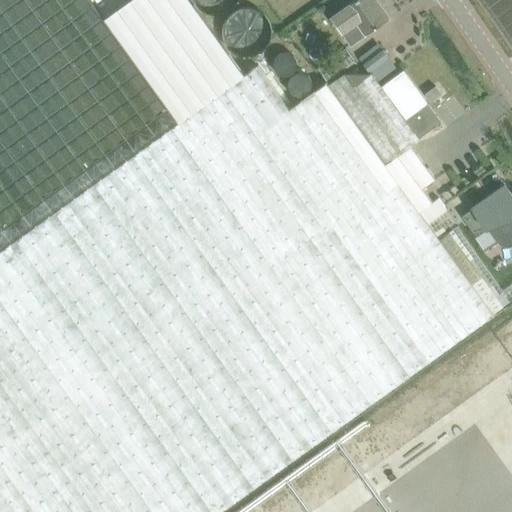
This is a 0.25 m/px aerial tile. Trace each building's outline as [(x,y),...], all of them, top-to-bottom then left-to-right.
[(93,0),(182,122),(247,75),(192,0),(93,0)] [(357,0),(355,2),(331,19),(341,34),(350,47),(365,36),(388,19),(374,0),(357,0)] [(346,48),(318,68),(327,81),(355,61),(346,48)] [(383,49),(363,64),(369,73),(389,58),(383,49)] [(361,62),(326,89),(419,212),(432,202),(422,188),(436,177),(413,144),(418,140),(445,120),(409,70),(381,90),(361,62)] [(0,511),(221,511),(420,369),(494,316),(493,314),(439,240),(437,237),(419,212),(326,89),(323,86),(289,111),(258,67),(247,75),(182,122),(158,139),(2,252),(0,253),(0,511)] [(437,85),(427,93),(434,103),(444,95),(437,85)] [(473,210),(461,219),(473,234),(486,229),(497,244),(500,247),(505,249),(509,249),(511,247),(511,205),(511,204),(511,203),(511,199),(503,187),(472,208),(473,210)] [(433,203),(419,212),(437,237),(446,231),(445,229),(454,223),(446,212),(447,211),(438,198),(433,203)] [(456,228),(439,240),(493,314),(511,300),(511,285),(503,292),(456,228)]
